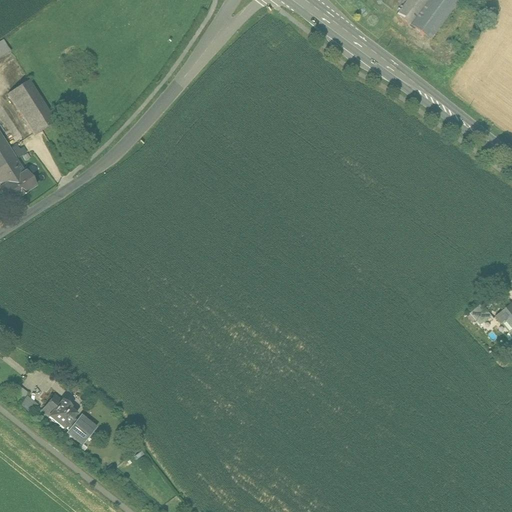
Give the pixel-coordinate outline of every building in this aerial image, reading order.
[(406,0),(396,14),(430,39),(458,0),(406,0)] [(4,44),(0,46),(0,65),(13,57),(4,44)] [(55,122),(28,80),(7,94),(34,135),(55,122)] [(0,167),(15,158),(0,134),(0,167)] [(15,158),(0,167),(0,192),(8,204),(17,198),(18,199),(25,194),(25,193),(35,187),(24,171),(15,158)] [(511,305),(510,303),(494,317),(495,317),(501,324),(503,322),(511,333),(511,305)] [(485,310),(474,320),(479,325),(490,316),(485,310)] [(9,393),(20,402),(27,392),(17,384),(9,393)] [(26,395),(19,405),(30,413),(38,404),(26,395)] [(69,407),(54,395),(52,398),(52,397),(43,408),(51,414),(48,417),(55,422),(51,427),(57,432),(61,428),(62,429),(65,425),(68,421),(74,414),(67,409),(69,407)] [(70,429),(69,430),(83,441),(91,431),(77,420),(73,425),(70,429)]
